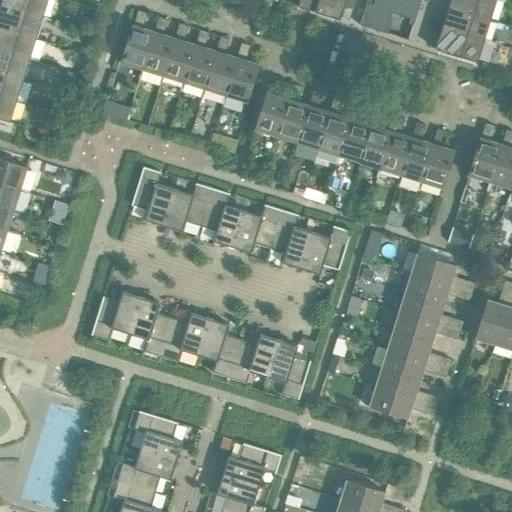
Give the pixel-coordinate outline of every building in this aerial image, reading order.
[(0,0),(0,118),(10,122),(47,0),(0,0)] [(299,0),(297,6),(348,22),(421,45),(477,62),(495,0),(299,0)] [(144,23),(147,13),(137,10),(134,21),(139,23),(144,23)] [(164,29),(167,20),(158,17),(155,28),(160,29),(164,29)] [(185,36),(188,26),(179,23),(175,34),(180,36),(185,36)] [(142,70),(154,32),(132,25),(120,63),(142,70)] [(205,42),(208,33),(199,30),(196,40),(201,42),(205,42)] [(163,76),(175,38),(154,32),(142,70),(163,76)] [(226,49),(229,39),(220,36),(216,47),(221,49),(226,49)] [(183,83),(195,45),(175,38),(163,76),(183,83)] [(247,55),(250,46),(241,43),(237,53),(242,55),(247,55)] [(204,89),(216,51),(195,45),(183,83),(204,89)] [(224,95),(236,58),(216,51),(204,89),(224,95)] [(246,102),(256,73),(258,65),(236,58),(224,95),(246,102)] [(67,72),(61,90),(71,93),(76,75),(67,72)] [(278,90),(281,81),(272,78),(268,88),(273,90),(278,90)] [(298,96),(301,87),(292,84),(289,95),(294,96),(298,96)] [(319,103),(322,93),(313,90),(310,101),(315,103),(319,103)] [(276,137),(288,99),(266,92),(254,130),(276,137)] [(340,109),(343,100),(333,97),(330,108),(335,109),(340,109)] [(297,143),(309,105),(288,99),(276,137),(297,143)] [(360,116),(363,106),(354,103),(351,113),(360,116)] [(318,150),(329,112),(309,105),(297,143),(318,150)] [(381,122),(384,113),(375,110),(371,120),(377,122),(381,122)] [(338,156),(350,118),(329,112),(318,150),(338,156)] [(402,129),(405,119),(395,116),(392,127),(397,128),(402,129)] [(359,162),(371,125),(350,118),(338,156),(359,162)] [(422,135),(425,125),(416,123),(413,133),(418,135),(422,135)] [(491,135),(494,126),(485,123),(482,134),(487,135),(491,135)] [(380,169),(391,131),(371,125),(359,162),(380,169)] [(443,141),(446,132),(437,129),(433,140),(438,141),(443,141)] [(511,142),(511,141),(511,131),(506,130),(502,140),(507,142),(511,142)] [(400,175),(412,138),(391,131),(380,169),(400,175)] [(421,182),(433,144),(412,138),(400,175),(421,182)] [(490,183),(502,145),(479,138),(468,176),(490,183)] [(443,189),(454,151),(433,144),(421,182),(443,189)] [(510,189),(511,183),(511,147),(502,145),(490,183),(510,189)] [(0,183),(20,189),(27,168),(0,159),(0,183)] [(163,226),(174,189),(157,184),(161,172),(143,167),(131,205),(147,210),(144,220),(163,226)] [(0,205),(14,210),(20,189),(0,183),(0,205)] [(200,226),(212,188),(195,183),(192,194),(174,189),(163,226),(182,232),(185,222),(200,226)] [(232,247),(243,210),(226,205),(229,193),(212,188),(200,226),(216,231),(213,241),(232,247)] [(269,248),(281,209),(264,204),(261,216),(243,210),(232,247),(251,253),(254,243),(269,248)] [(0,228),(7,231),(14,210),(0,205),(0,228)] [(300,268),(312,232),(295,226),(298,215),(281,209),(269,248),(285,253),(281,263),(300,268)] [(339,269),(351,231),(333,226),(329,237),(312,232),(300,268),(320,274),(323,264),(339,269)] [(452,276),(455,265),(417,253),(411,273),(472,292),(475,283),(452,276)] [(472,292),(411,273),(405,292),(443,304),(446,294),(469,301),(472,292)] [(494,344),(511,286),(511,282),(504,280),(497,303),(486,300),(474,338),(494,344)] [(511,349),(511,286),(494,344),(511,349)] [(129,334),(141,297),(122,291),(119,301),(103,296),(91,335),(109,340),(112,328),(129,334)] [(440,314),(443,304),(405,292),(399,311),(460,330),(463,321),(440,314)] [(160,356),(172,318),(157,313),(160,303),(141,297),(129,334),(147,339),(143,351),(160,356)] [(457,339),(460,330),(399,311),(393,331),(431,343),(434,332),(457,339)] [(198,355),(209,318),(191,313),(187,323),(172,318),(160,356),(177,361),(181,350),(198,355)] [(229,377),(241,339),(226,334),(229,324),(209,318),(198,355),(216,361),(212,372),(229,377)] [(428,352),(431,343),(393,331),(387,349),(448,368),(451,359),(428,352)] [(267,377),(278,340),(259,334),(256,344),(241,339),(229,377),(246,383),(250,371),(267,377)] [(298,399),(310,361),(294,356),(297,346),(278,340),(267,377),(284,382),(281,393),(298,399)] [(448,368),(387,349),(381,368),(419,380),(423,370),(445,377),(448,368)] [(416,390),(419,380),(381,368),(375,387),(436,407),(439,397),(416,390)] [(436,407),(375,387),(369,407),(407,419),(411,408),(433,416),(436,407)] [(172,439),(177,422),(139,411),(133,428),(143,431),(138,449),(176,460),(182,442),(172,439)] [(276,473),(281,455),(243,443),(238,459),(228,456),(222,475),(259,486),(264,469),(276,473)] [(170,480),(176,460),(138,449),(132,466),(122,463),(117,480),(156,492),(160,477),(170,480)] [(253,504),(259,486),(222,475),(216,494),(226,497),(221,511),(263,511),(265,507),(253,504)] [(160,511),(161,510),(151,507),(156,492),(117,480),(112,497),(122,500),(118,511),(160,511)] [(381,503),(385,492),(346,480),(340,500),(380,511),(403,511),(404,510),(381,503)] [(380,511),(340,500),(336,511),(380,511)]
